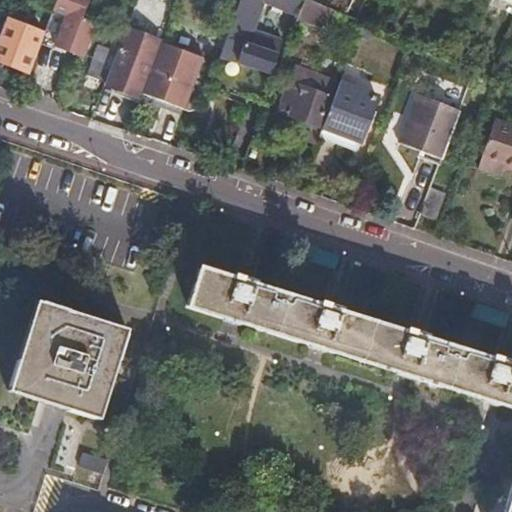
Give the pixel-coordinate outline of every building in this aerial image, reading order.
[(57,0),(42,41),(83,55),(95,26),(82,20),(89,0),(57,0)] [(301,16),(307,0),(240,0),(220,56),(238,63),(272,76),(284,43),(256,32),(267,3),(301,16)] [(327,30),(334,10),(310,0),(307,0),(301,16),(300,19),(327,30)] [(0,40),(0,60),(27,71),(43,33),(8,20),(0,40)] [(162,41),(163,41),(127,26),(121,43),(107,80),(142,94),(143,93),(162,41)] [(106,82),(107,80),(121,43),(115,40),(99,80),(106,82)] [(162,41),(143,93),(185,109),(205,55),(185,47),(184,49),(162,41)] [(291,117),(319,127),(336,82),(296,68),(283,101),(295,106),(291,117)] [(377,98),(340,83),(319,137),(359,152),(377,98)] [(443,158),(460,111),(417,96),(400,143),(443,158)] [(511,127),(494,120),(478,166),(502,175),(506,165),(511,167),(511,127)] [(432,188),(422,213),(438,219),(447,194),(432,188)] [(188,306),(511,408),(511,367),(511,368),(510,364),(496,359),(492,361),(426,340),(425,336),(409,332),(406,334),(340,313),(340,309),(324,304),(321,307),(253,285),(253,281),(238,276),(233,279),(201,268),(188,306)] [(9,389),(99,419),(129,329),(38,299),(9,389)]
